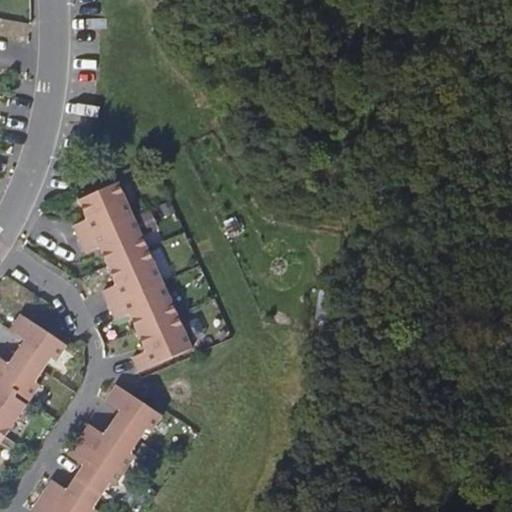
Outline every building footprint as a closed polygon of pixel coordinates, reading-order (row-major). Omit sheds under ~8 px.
[(82,243),(134,220),(119,187),(81,204),(90,224),(77,231),(82,243)] [(111,271),(149,254),(134,220),(82,243),(89,257),(103,251),(111,271)] [(112,310),(163,286),(149,254),(111,271),(119,289),(106,296),(112,310)] [(132,317),(140,336),(178,319),(163,286),(112,310),(118,323),(132,317)] [(22,336),(12,351),(43,371),(52,356),(58,359),(67,344),(22,315),(12,330),(22,336)] [(193,352),(178,319),(140,336),(148,354),(135,361),(141,374),(193,352)] [(43,371),(12,351),(3,365),(0,362),(0,380),(18,392),(31,400),(38,388),(34,385),(43,371)] [(18,392),(0,380),(0,432),(7,437),(27,406),(14,398),(18,392)] [(157,414),(111,385),(101,400),(115,409),(107,421),(135,439),(143,427),(147,430),(157,414)] [(127,451),(135,439),(107,421),(100,433),(85,425),(76,439),(122,469),(131,455),(127,451)] [(122,469),(76,439),(66,455),(79,464),(71,477),(99,495),(107,482),(112,485),(122,469)] [(99,495),(71,477),(63,490),(49,481),(40,495),(66,511),(94,511),(95,511),(90,508),(99,495)] [(66,511),(40,495),(30,510),(34,511),(66,511)]
